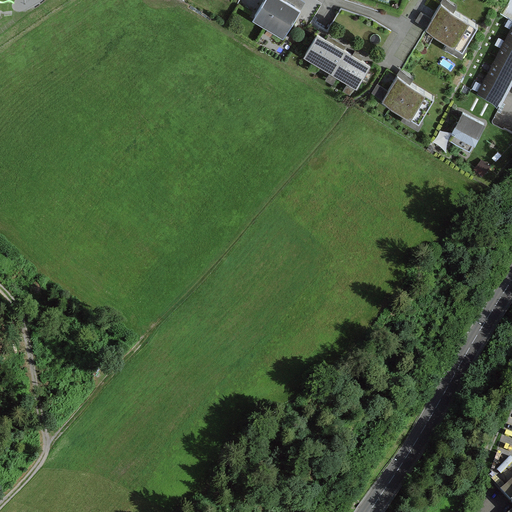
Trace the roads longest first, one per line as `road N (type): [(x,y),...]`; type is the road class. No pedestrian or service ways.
road 1 (tertiary): [(511,280),(369,511)]
road 2 (track): [(457,511),(511,396)]
